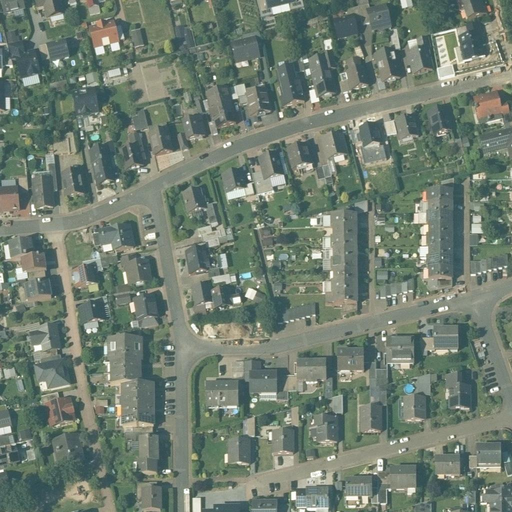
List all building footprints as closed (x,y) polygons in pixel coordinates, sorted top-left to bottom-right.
[(21,0),(2,0),(1,0),(5,16),(24,11),(21,0)] [(59,0),(34,0),(37,7),(37,9),(38,9),(45,8),(48,21),(64,17),(59,0)] [(86,0),(89,9),(98,7),(96,0),(86,0)] [(263,0),(264,1),(267,12),(271,11),(289,7),(297,5),(295,0),(263,0)] [(295,0),(297,5),(289,7),(290,12),(304,9),(301,0),(295,0)] [(400,0),(403,10),(414,7),(411,0),(400,0)] [(459,0),(466,22),(487,15),(485,8),(481,10),(478,0),(459,0)] [(267,12),(264,1),(257,2),(261,20),(273,17),(271,11),(267,12)] [(369,6),(359,8),(361,21),(362,26),(370,24),(367,12),(370,12),(369,6)] [(98,7),(89,9),(91,16),(100,14),(98,7)] [(359,8),(346,11),(348,19),(353,18),(354,23),(361,21),(359,8)] [(370,12),(367,12),(370,24),(372,32),(390,27),(385,8),(370,12)] [(348,19),(334,22),(338,40),(357,36),(354,23),(353,18),(348,19)] [(26,19),(14,22),(16,30),(28,27),(26,19)] [(106,25),(98,27),(98,29),(91,31),(95,49),(103,47),(104,48),(110,47),(110,45),(125,41),(121,28),(114,29),(113,25),(106,27),(106,25)] [(479,25),(466,28),(468,37),(478,34),(479,35),(481,35),(479,25)] [(177,28),(180,50),(195,48),(192,26),(177,28)] [(28,27),(16,30),(18,36),(30,33),(28,27)] [(131,33),(136,49),(145,47),(140,30),(131,33)] [(397,31),(390,33),(391,42),(398,41),(397,31)] [(16,32),(8,33),(8,41),(16,40),(16,32)] [(259,33),(244,37),(245,43),(254,40),(256,47),(262,46),(259,33)] [(468,37),(458,39),(463,62),(464,63),(485,58),(482,46),(481,46),(479,35),(478,34),(468,37)] [(427,39),(416,42),(418,47),(429,45),(427,39)] [(245,43),(232,46),(236,64),(259,58),(256,47),(254,40),(245,43)] [(398,41),(391,42),(393,52),(400,51),(398,41)] [(65,42),(46,47),(50,61),(50,64),(69,59),(65,42)] [(21,43),(7,47),(8,51),(11,62),(17,61),(16,58),(24,56),(21,43)] [(429,45),(418,47),(419,53),(409,55),(414,77),(432,72),(427,51),(430,51),(429,45)] [(42,63),(50,61),(46,47),(39,49),(42,63)] [(102,48),(96,51),(97,57),(104,55),(102,48)] [(8,51),(3,53),(3,68),(13,68),(11,62),(8,51)] [(334,53),(321,56),(322,62),(324,61),(328,75),(330,75),(330,72),(337,70),(334,58),(335,58),(334,53)] [(24,56),(16,58),(17,61),(22,80),(30,78),(30,79),(38,77),(38,76),(39,75),(34,54),(24,56)] [(396,63),(386,65),(385,60),(388,60),(386,54),(375,57),(378,68),(379,68),(383,84),(400,80),(396,63)] [(302,58),(290,61),(292,70),(294,75),(305,73),(302,58)] [(358,60),(347,62),(350,73),(347,74),(349,82),(352,92),(368,88),(364,70),(361,70),(358,60)] [(322,62),(309,65),(318,100),(335,96),(330,75),(328,75),(324,61),(322,62)] [(120,70),(109,72),(110,78),(121,77),(120,70)] [(292,70),(278,73),(284,99),(281,100),(283,109),(304,104),(299,82),(295,83),(294,75),(292,70)] [(97,73),(86,76),(89,84),(100,81),(97,73)] [(349,82),(339,84),(341,95),(352,92),(349,82)] [(244,87),(236,89),(238,99),(246,98),(246,96),(244,87)] [(236,89),(229,90),(232,102),(239,100),(238,99),(236,89)] [(226,91),(207,96),(211,111),(210,111),(213,122),(216,121),(218,129),(217,130),(236,125),(231,105),(230,105),(226,91)] [(72,95),(76,118),(98,114),(95,95),(94,94),(93,93),(91,92),(89,92),(72,95)] [(246,96),(246,98),(248,106),(250,118),(271,114),(266,92),(246,96)] [(190,94),(184,95),(187,108),(193,106),(190,94)] [(488,97),(474,100),(476,110),(476,113),(477,113),(479,122),(487,120),(488,124),(502,120),(503,120),(499,105),(497,97),(488,99),(488,97)] [(246,98),(238,99),(239,100),(240,107),(248,106),(246,98)] [(203,103),(196,105),(200,120),(200,119),(199,117),(206,115),(203,103)] [(511,110),(508,112),(506,104),(499,105),(503,120),(502,120),(504,127),(511,124),(511,110)] [(446,110),(428,114),(433,137),(452,133),(446,110)] [(145,116),(139,118),(142,131),(148,129),(145,116)] [(139,118),(132,119),(136,133),(142,131),(139,118)] [(200,120),(183,124),(186,136),(184,136),(186,142),(188,141),(188,142),(205,138),(200,119),(200,120)] [(408,119),(395,122),(398,132),(400,131),(402,139),(411,137),(412,140),(418,138),(414,119),(408,120),(408,119)] [(214,123),(209,125),(212,137),(218,135),(214,123)] [(391,124),(384,125),(387,137),(394,136),(391,124)] [(158,134),(150,136),(154,157),(173,153),(166,125),(157,127),(158,134)] [(376,127),(360,131),(363,144),(364,149),(380,145),(376,127)] [(360,131),(350,133),(353,146),(363,144),(360,131)] [(511,131),(505,133),(480,139),(484,155),(508,148),(511,160),(511,159),(511,131)] [(68,135),(60,136),(60,142),(53,143),(54,156),(70,155),(68,135)] [(184,136),(177,138),(182,152),(188,150),(186,142),(184,136)] [(342,136),(322,141),(327,162),(347,157),(342,136)] [(133,150),(121,153),(126,172),(143,168),(142,163),(145,162),(138,137),(130,139),(133,150)] [(387,139),(381,140),(385,155),(391,153),(387,139)] [(461,141),(454,143),(457,158),(464,156),(461,141)] [(108,145),(105,146),(106,150),(108,159),(115,157),(113,144),(111,144),(108,145)] [(306,147),(288,152),(293,172),(312,167),(310,158),(309,158),(306,147)] [(106,150),(90,153),(98,187),(103,186),(109,185),(109,184),(111,184),(109,176),(112,175),(109,162),(108,159),(106,150)] [(278,155),(260,160),(263,173),(265,182),(270,181),(283,178),(278,155)] [(55,166),(48,166),(49,180),(50,180),(52,193),(57,192),(55,166)] [(329,167),(322,168),(325,180),(332,178),(329,167)] [(322,168),(315,170),(318,182),(325,180),(322,168)] [(79,173),(62,176),(66,200),(84,197),(79,173)] [(241,173),(223,178),(227,196),(245,191),(244,188),(241,173)] [(263,173),(255,176),(255,177),(252,178),(257,197),(274,193),(270,181),(265,182),(263,173)] [(27,178),(18,179),(20,196),(29,195),(27,178)] [(49,180),(34,182),(37,209),(53,208),(52,193),(50,180),(49,180)] [(251,186),(244,188),(245,191),(246,198),(254,196),(251,186)] [(17,190),(1,191),(1,197),(0,198),(0,200),(0,202),(2,203),(2,213),(18,212),(17,190)] [(199,192),(184,196),(189,215),(206,211),(210,227),(217,225),(215,218),(212,206),(206,208),(204,199),(201,200),(199,192)] [(450,194),(426,194),(426,205),(428,205),(450,205),(450,194)] [(357,214),(369,213),(368,203),(356,204),(357,214)] [(450,205),(428,205),(428,216),(450,216),(452,216),(452,205),(450,205)] [(450,216),(428,216),(428,227),(450,227),(450,216)] [(354,218),(331,218),(331,229),(333,229),(354,229),(354,218)] [(483,234),(483,225),(472,225),(472,234),(483,234)] [(450,227),(428,227),(428,238),(450,238),(452,238),(452,227),(450,227)] [(210,228),(197,231),(198,238),(201,237),(212,234),(210,228)] [(129,229),(99,235),(102,247),(114,245),(115,253),(113,253),(113,254),(133,250),(129,229)] [(354,229),(333,229),(333,240),(354,240),(356,240),(357,229),(354,229)] [(212,234),(201,237),(203,244),(205,243),(218,240),(226,238),(224,231),(212,234)] [(99,235),(92,236),(95,249),(102,248),(102,247),(99,235)] [(428,238),(426,238),(426,249),(428,249),(450,249),(450,238),(428,238)] [(218,240),(205,243),(207,250),(220,247),(219,245),(218,240)] [(333,240),(331,240),(331,251),(333,251),(354,251),(354,240),(333,240)] [(32,243),(9,246),(11,263),(21,262),(34,260),(32,243)] [(450,249),(428,249),(428,260),(450,260),(452,260),(452,249),(450,249)] [(205,251),(186,254),(190,277),(208,273),(219,271),(217,259),(206,261),(205,251)] [(354,251),(333,251),(334,263),(355,262),(357,262),(357,251),(354,251)] [(226,256),(219,257),(220,270),(228,269),(226,256)] [(117,257),(101,261),(102,270),(109,269),(109,266),(118,264),(117,257)] [(34,260),(21,262),(23,276),(28,276),(44,273),(47,273),(44,258),(34,260)] [(135,259),(122,261),(123,268),(130,267),(129,266),(136,265),(135,259)] [(428,260),(426,260),(426,271),(428,271),(450,271),(450,260),(428,260)] [(101,261),(83,264),(84,271),(95,269),(96,274),(103,272),(102,270),(101,261)] [(334,263),(331,263),(331,273),(335,273),(355,273),(355,262),(334,263)] [(136,265),(129,266),(130,267),(133,287),(151,284),(147,263),(136,265)] [(84,271),(73,273),(77,290),(98,286),(96,274),(95,269),(84,271)] [(219,271),(208,273),(209,280),(211,280),(220,278),(219,271)] [(450,271),(428,271),(428,282),(438,282),(452,282),(452,271),(450,271)] [(44,273),(28,276),(29,282),(34,281),(45,279),(44,273)] [(355,273),(335,273),(335,284),(355,284),(357,284),(357,273),(355,273)] [(388,281),(388,273),(378,273),(378,281),(388,281)] [(220,278),(211,280),(213,287),(224,285),(224,288),(231,287),(229,276),(220,278)] [(29,282),(18,283),(19,291),(25,290),(25,289),(35,287),(34,281),(29,282)] [(452,282),(438,282),(438,292),(453,288),(452,282)] [(335,284),(331,284),(331,295),(334,295),(355,295),(355,284),(335,284)] [(35,287),(25,289),(25,290),(27,304),(51,300),(48,285),(35,287)] [(131,293),(130,287),(114,288),(115,295),(131,293)] [(209,287),(193,290),(196,308),(212,305),(213,305),(210,294),(209,287)] [(229,291),(210,294),(213,305),(212,305),(213,310),(219,309),(222,311),(224,310),(226,308),(232,307),(232,306),(228,307),(227,300),(231,299),(230,298),(229,291)] [(254,302),(261,304),(263,295),(256,293),(254,302)] [(355,295),(334,295),(334,306),(342,306),(357,306),(357,295),(355,295)] [(129,296),(116,299),(117,306),(131,304),(129,296)] [(239,296),(230,298),(231,299),(227,300),(228,307),(232,306),(232,307),(241,305),(239,296)] [(107,298),(89,301),(91,308),(102,306),(103,309),(109,308),(107,298)] [(154,299),(134,302),(138,324),(140,323),(157,320),(158,320),(154,299)] [(91,308),(80,310),(82,326),(105,322),(103,309),(102,306),(91,308)] [(357,306),(342,306),(343,316),(357,312),(357,306)] [(157,320),(140,323),(141,330),(159,327),(157,320)] [(54,329),(40,331),(41,334),(30,336),(32,347),(43,345),(44,353),(44,354),(58,352),(60,351),(57,336),(55,337),(54,329)] [(458,352),(458,331),(434,331),(434,342),(435,352),(458,352)] [(130,339),(123,340),(123,342),(110,342),(110,365),(141,365),(141,342),(130,342),(130,339)] [(413,343),(395,343),(395,342),(387,342),(387,372),(388,372),(388,367),(414,367),(414,342),(413,342),(413,343)] [(58,352),(44,354),(44,353),(41,353),(42,361),(58,358),(58,352)] [(363,373),(363,354),(348,354),(347,354),(338,354),(338,374),(363,373)] [(58,358),(42,361),(40,362),(42,368),(62,363),(60,357),(58,358)] [(42,368),(37,369),(38,370),(36,373),(38,379),(41,381),(47,379),(49,391),(69,386),(67,379),(65,378),(63,370),(65,370),(64,363),(42,368)] [(244,363),(232,363),(232,381),(244,381),(244,363)] [(141,365),(110,365),(110,376),(141,376),(141,365)] [(260,365),(244,365),(244,383),(250,383),(250,376),(260,376),(260,365)] [(326,365),(297,365),(297,378),(297,383),(298,383),(307,383),(307,385),(317,385),(317,383),(325,383),(326,383),(326,374),(326,365)] [(7,380),(17,377),(15,368),(4,371),(7,380)] [(387,372),(376,372),(376,381),(376,389),(388,386),(388,372),(387,372)] [(333,400),(332,374),(326,374),(326,383),(325,383),(325,402),(326,402),(333,400)] [(141,376),(110,376),(111,387),(123,387),(126,387),(142,387),(141,376)] [(260,376),(250,376),(250,383),(250,396),(260,396),(260,394),(276,394),(277,394),(277,378),(276,376),(260,376)] [(288,378),(277,378),(277,394),(276,394),(276,400),(288,400),(288,394),(288,378)] [(297,378),(288,378),(288,394),(298,394),(298,383),(297,383),(297,378)] [(238,387),(207,387),(206,387),(206,409),(207,409),(238,409),(238,386),(238,387)] [(126,387),(123,387),(123,398),(154,397),(153,387),(142,387),(126,387)] [(470,411),(469,389),(460,389),(446,389),(446,390),(451,390),(451,411),(470,411)] [(58,395),(41,398),(43,408),(47,407),(47,406),(60,403),(58,395)] [(154,397),(123,398),(123,408),(154,408),(154,397)] [(425,400),(404,401),(405,423),(422,423),(422,415),(425,415),(425,400)] [(60,403),(47,406),(47,407),(52,428),(73,423),(72,415),(74,415),(72,409),(70,409),(69,402),(60,403)] [(154,408),(123,408),(123,419),(154,418),(154,408)] [(381,410),(362,410),(362,434),(381,434),(381,410)] [(0,414),(0,430),(11,429),(8,413),(0,414)] [(154,418),(123,419),(123,429),(133,429),(153,429),(154,429),(154,418)] [(337,420),(309,421),(309,431),(318,431),(318,445),(337,444),(337,420)] [(23,442),(32,440),(30,430),(21,432),(23,442)] [(293,433),(273,433),(274,455),(293,455),(293,433)] [(8,437),(0,439),(0,448),(10,446),(8,437)] [(77,438),(54,443),(60,468),(60,469),(70,466),(83,464),(77,438)] [(141,441),(140,441),(140,443),(141,464),(156,464),(158,464),(158,441),(154,441),(141,441)] [(249,442),(228,443),(229,467),(249,467),(249,442)] [(501,449),(477,449),(477,458),(470,458),(470,471),(487,471),(488,467),(501,467),(501,449)] [(6,453),(0,454),(0,492),(10,491),(6,476),(6,478),(0,479),(0,464),(8,463),(9,466),(11,466),(11,465),(9,460),(8,460),(8,457),(6,453)] [(16,455),(10,456),(10,457),(8,457),(8,460),(9,460),(11,465),(18,464),(16,455)] [(460,460),(436,460),(436,477),(460,477),(460,460)] [(156,464),(141,464),(138,464),(139,477),(156,476),(156,464)] [(70,466),(60,469),(60,468),(54,469),(55,477),(71,474),(70,466)] [(416,470),(391,471),(391,474),(391,491),(416,491),(416,470)] [(387,486),(387,474),(378,474),(378,486),(387,486)] [(387,486),(378,486),(378,490),(378,506),(387,506),(387,491),(391,491),(391,474),(387,474),(387,486)] [(372,482),(346,482),(347,499),(371,499),(372,499),(372,490),(372,482)] [(26,483),(23,485),(12,488),(14,496),(27,493),(31,489),(26,483)] [(503,485),(491,488),(491,494),(502,494),(502,491),(503,491),(503,485)] [(511,490),(503,491),(502,491),(502,494),(491,494),(491,495),(487,495),(487,504),(491,504),(491,503),(511,502),(511,490)] [(151,492),(144,492),(143,492),(143,493),(141,498),(137,498),(137,502),(144,502),(143,511),(160,511),(160,492),(151,492)] [(328,493),(307,493),(307,511),(328,511),(328,493)] [(305,494),(290,494),(290,506),(290,511),(297,511),(305,511),(305,494)] [(511,502),(491,503),(491,504),(490,511),(510,511),(511,511),(511,502)]
